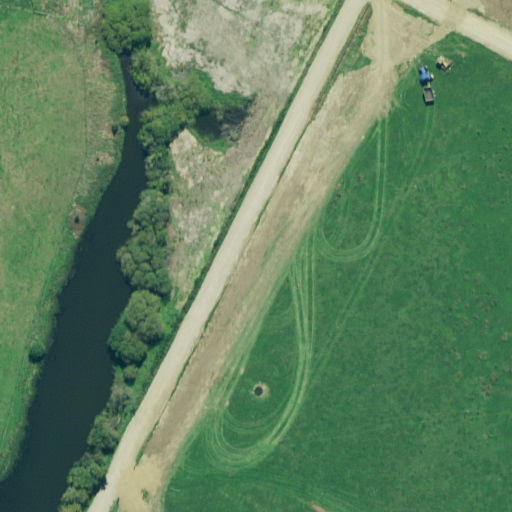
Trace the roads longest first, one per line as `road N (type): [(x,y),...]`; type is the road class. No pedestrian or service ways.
road 1 (track): [(93,511),(356,0)]
road 2 (track): [(402,0),(511,54)]
